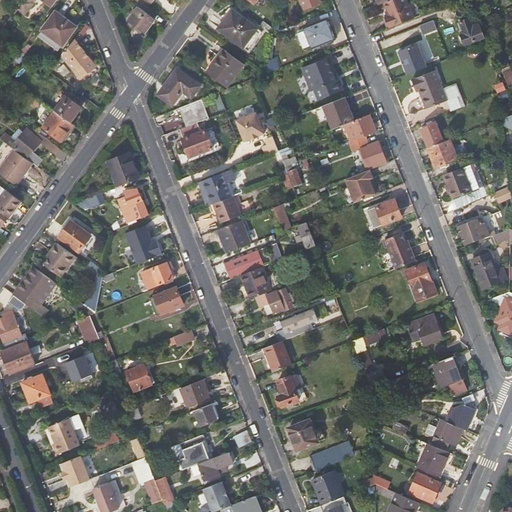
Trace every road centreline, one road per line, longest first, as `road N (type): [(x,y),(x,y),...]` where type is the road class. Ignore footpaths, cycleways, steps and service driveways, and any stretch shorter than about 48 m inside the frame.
road 1 (residential): [(294,511),(130,91)]
road 2 (residential): [(346,0),(507,412)]
road 3 (residential): [(130,91),(0,270)]
